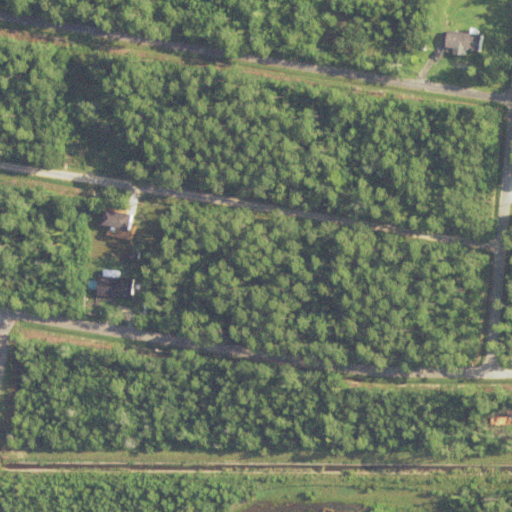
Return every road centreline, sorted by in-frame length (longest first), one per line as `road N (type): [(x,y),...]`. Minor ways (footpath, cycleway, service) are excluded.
road 1 (residential): [(0,15),(511,100)]
road 2 (residential): [(511,375),(325,366),(0,314)]
road 3 (residential): [(0,164),(507,241)]
road 4 (residential): [(497,375),(511,185)]
